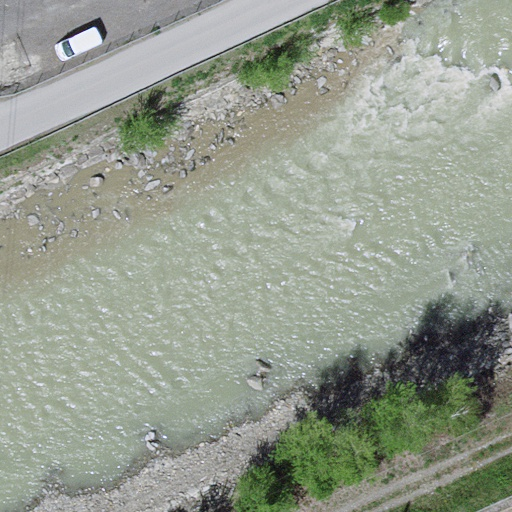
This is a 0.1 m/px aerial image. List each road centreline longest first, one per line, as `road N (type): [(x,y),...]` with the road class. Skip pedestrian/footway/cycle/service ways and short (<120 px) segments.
road 1 (unclassified): [(0,132),(289,0)]
road 2 (track): [(378,511),(511,449)]
